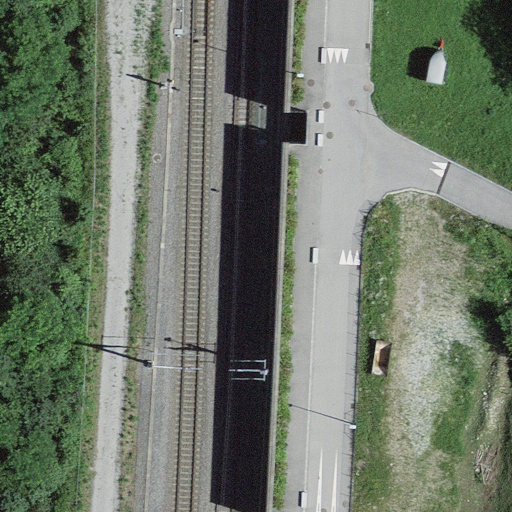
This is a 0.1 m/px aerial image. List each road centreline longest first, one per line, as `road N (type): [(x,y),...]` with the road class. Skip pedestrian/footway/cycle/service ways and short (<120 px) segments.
road 1 (track): [(117,0),(124,57),(97,511)]
road 2 (unclassified): [(348,0),(322,511)]
